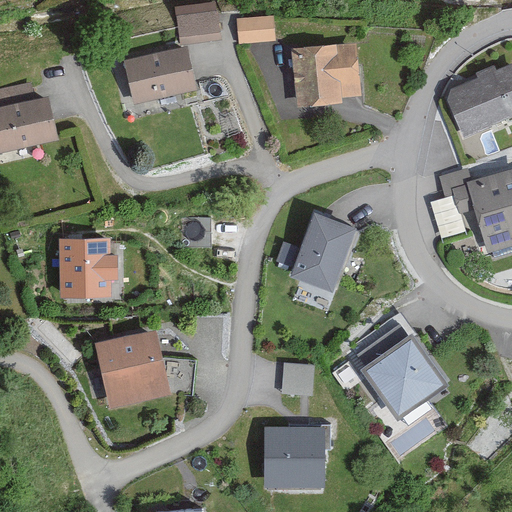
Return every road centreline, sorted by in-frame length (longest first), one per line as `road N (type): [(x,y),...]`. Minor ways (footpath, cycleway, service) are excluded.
road 1 (residential): [(407,149),(284,185),(252,253),(240,388),(209,432),(127,475),(100,476),(77,453),(50,394),(24,370),(0,368)]
road 2 (residential): [(407,149),(405,202),(418,263),(468,309),(511,320)]
road 3 (residential): [(511,22),(473,36),(427,80),(407,149)]
